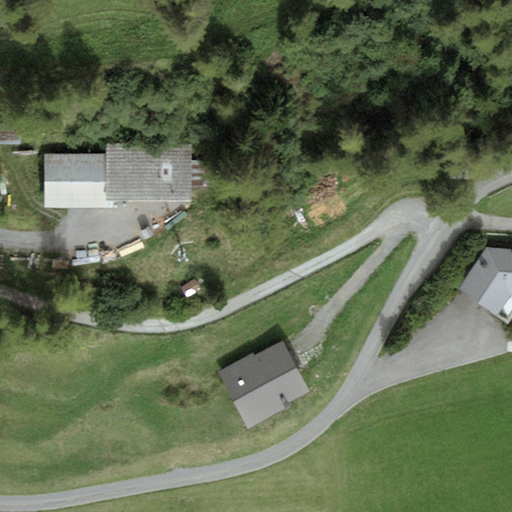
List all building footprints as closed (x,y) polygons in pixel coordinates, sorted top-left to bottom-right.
[(19,121),(0,119),(0,142),(19,143),(19,121)] [(105,143),(105,154),(104,201),(191,201),(191,188),(191,162),(191,144),(105,143)] [(105,154),(44,154),(44,208),(104,208),(104,201),(105,154)] [(208,161),(191,162),(191,188),(208,188),(208,161)] [(511,249),(486,247),(458,290),(492,314),(491,316),(507,325),(511,316),(511,249)] [(194,279),(180,288),(186,298),(201,289),(194,279)] [(254,353),(217,372),(248,429),(291,406),(289,403),(311,391),(284,340),(255,356),(254,353)]
